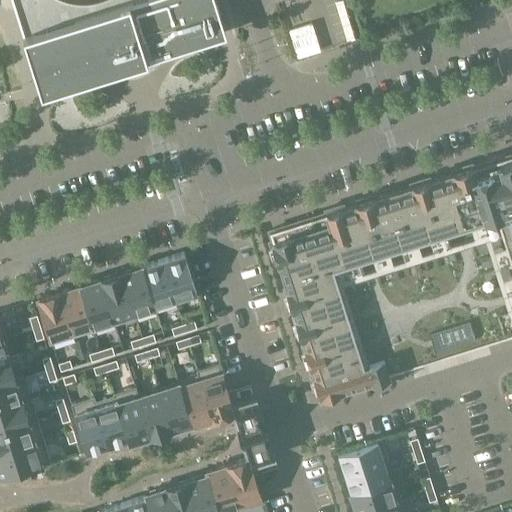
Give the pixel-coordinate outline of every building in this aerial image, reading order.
[(18,0),(45,84),(224,27),(214,0),(18,0)] [(511,152),(474,165),(473,165),(472,164),(452,171),(453,171),(429,179),(429,178),(412,183),(412,184),(375,196),(375,195),(355,201),(355,202),(353,203),(343,206),(343,205),(326,210),(326,211),(270,229),(273,239),(272,240),(278,260),(279,259),(288,286),(287,286),(293,306),(294,306),(297,315),(296,315),(302,335),(303,335),(306,343),(305,343),(311,364),(312,363),(315,372),(314,372),(320,392),(341,386),(372,376),(372,377),(389,371),(388,371),(511,331),(511,152)] [(197,291),(184,251),(163,258),(175,298),(197,291)] [(175,298),(163,258),(142,265),(156,309),(157,309),(156,304),(175,298)] [(156,309),(142,265),(122,271),(122,270),(121,271),(135,316),(156,309)] [(135,316),(121,271),(101,277),(115,322),(135,316)] [(115,322),(101,277),(100,277),(100,278),(80,284),(93,324),(112,318),(114,322),(115,322)] [(93,324),(80,284),(61,290),(60,290),(59,290),(72,330),(92,324),(93,324)] [(72,330),(59,290),(38,297),(51,337),(72,330)] [(37,314),(29,316),(33,328),(40,325),(37,314)] [(197,327),(194,319),(183,323),(185,331),(197,327)] [(185,331),(183,323),(172,327),(174,334),(185,331)] [(44,337),(40,325),(33,328),(36,339),(44,337)] [(156,340),(153,332),(142,336),(144,344),(156,340)] [(201,340),(199,333),(187,336),(190,344),(201,340)] [(2,338),(7,337),(7,336),(0,337),(0,360),(9,358),(9,357),(8,357),(2,338)] [(144,344),(142,336),(130,340),(133,347),(144,344)] [(190,344),(187,336),(176,340),(178,347),(190,344)] [(114,353),(112,345),(101,349),(103,356),(114,353)] [(160,353),(157,346),(146,349),(148,357),(160,353)] [(103,356),(101,349),(89,352),(92,360),(103,356)] [(148,357),(146,349),(135,353),(137,360),(148,357)] [(54,366),(50,355),(42,357),(46,369),(54,366)] [(15,377),(9,358),(0,360),(0,383),(24,376),(24,375),(15,377)] [(72,366),(70,359),(58,362),(61,370),(72,366)] [(116,359),(105,362),(107,370),(119,366),(116,359)] [(233,405),(219,361),(197,368),(213,418),(234,411),(233,405)] [(105,362),(93,366),(96,373),(107,370),(105,362)] [(57,378),(54,366),(46,369),(49,380),(57,378)] [(213,418),(197,368),(196,369),(198,373),(178,379),(192,424),(212,418),(213,418)] [(76,380),(74,372),(63,375),(65,383),(76,380)] [(0,405),(31,396),(24,376),(0,383),(0,405)] [(192,424),(178,379),(177,379),(178,381),(158,388),(171,428),(172,428),(190,422),(191,424),(192,424)] [(150,435),(135,385),(114,392),(129,441),(149,435),(150,435)] [(171,428),(158,388),(139,394),(136,385),(135,385),(150,435),(171,428)] [(129,441),(114,392),(113,392),(114,394),(95,400),(94,395),(93,396),(108,445),(128,439),(129,441)] [(0,428),(37,417),(31,396),(0,405),(0,428)] [(67,407),(63,396),(55,399),(59,410),(67,407)] [(108,445),(93,396),(71,402),(86,451),(108,445)] [(261,417),(255,398),(233,405),(234,411),(239,425),(238,425),(239,429),(264,422),(262,417),(261,417)] [(70,419),(67,407),(59,410),(62,421),(70,419)] [(0,451),(44,437),(37,417),(0,428),(0,451)] [(267,435),(268,435),(264,422),(239,429),(244,443),(249,456),(250,462),(273,455),(267,435)] [(77,440),(73,428),(65,431),(69,442),(77,440)] [(421,448),(418,436),(410,439),(413,450),(421,448)] [(50,459),(44,437),(0,451),(0,474),(2,475),(3,478),(22,472),(42,466),(41,462),(50,459)] [(345,472),(388,458),(382,438),(338,452),(345,472)] [(425,459),(421,448),(413,450),(417,462),(425,459)] [(263,501),(250,462),(249,456),(227,463),(241,508),(263,501)] [(389,459),(388,458),(345,472),(351,491),(394,478),(394,477),(389,478),(389,477),(384,461),(389,459)] [(241,508),(227,463),(226,463),(226,464),(207,470),(219,511),(220,511),(220,509),(239,504),(240,508),(241,508)] [(219,511),(207,470),(206,470),(206,473),(188,479),(188,478),(187,479),(197,511),(219,511)] [(433,487),(430,475),(422,478),(426,489),(433,487)] [(400,496),(394,478),(351,491),(357,510),(356,510),(357,511),(405,496),(405,495),(400,496)] [(197,511),(187,479),(166,485),(174,511),(197,511)] [(174,511),(166,485),(165,485),(165,486),(147,491),(146,492),(151,511),(174,511)] [(437,498),(433,487),(426,489),(429,501),(437,498)] [(151,511),(146,492),(145,492),(145,495),(126,501),(129,511),(151,511)] [(410,511),(405,496),(357,511),(356,511),(410,511)] [(129,511),(126,501),(104,508),(105,511),(129,511)]
